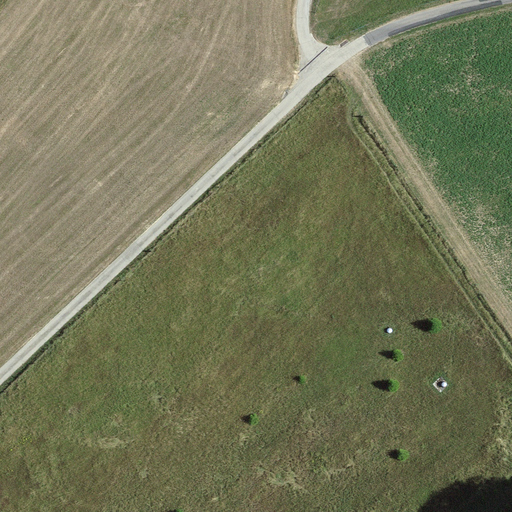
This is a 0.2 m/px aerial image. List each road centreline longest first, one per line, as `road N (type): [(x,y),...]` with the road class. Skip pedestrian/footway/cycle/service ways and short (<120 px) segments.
road 1 (track): [(0,377),(341,56),(396,26),(499,0)]
road 2 (track): [(341,56),(511,318)]
